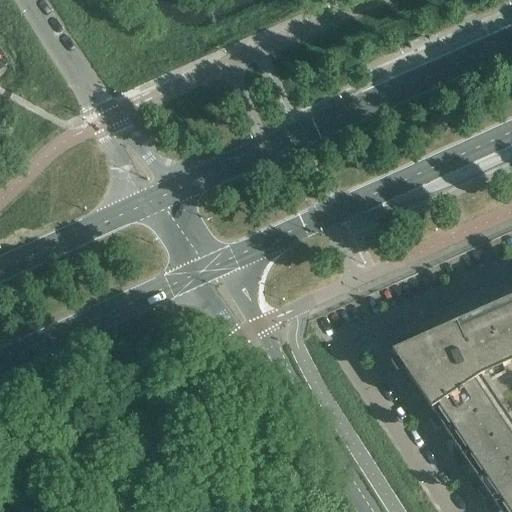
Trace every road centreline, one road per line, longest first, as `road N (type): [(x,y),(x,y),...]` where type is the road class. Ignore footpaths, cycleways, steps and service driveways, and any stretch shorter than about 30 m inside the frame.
road 1 (secondary): [(511,39),(159,200)]
road 2 (residential): [(455,511),(346,347),(511,274)]
road 3 (secondary): [(204,269),(511,132)]
road 4 (tertiary): [(366,511),(204,269)]
road 5 (residential): [(159,200),(29,0)]
road 6 (secondary): [(0,362),(204,269)]
road 7 (secondary): [(159,200),(0,271)]
